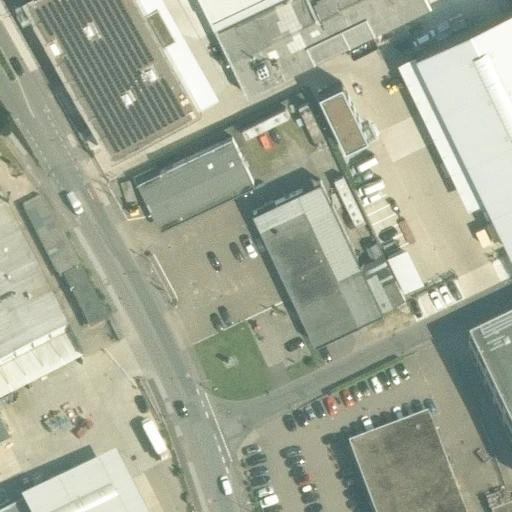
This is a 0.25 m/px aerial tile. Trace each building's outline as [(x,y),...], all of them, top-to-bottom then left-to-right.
[(112,153),(201,103),(164,39),(174,33),(157,2),(147,7),(142,0),(25,0),(73,85),(112,153)] [(164,39),(201,103),(218,94),(165,0),(142,0),(147,7),(157,2),(174,33),(164,39)] [(202,0),(234,67),(239,76),(243,85),(247,94),(248,94),(430,7),(426,0),(202,0)] [(511,3),(415,51),(511,251),(511,250),(511,3)] [(232,136),(141,180),(162,224),(254,181),(232,136)] [(366,276),(321,179),(253,211),(304,319),(315,343),(361,321),(360,321),(383,310),(366,276)] [(64,235),(45,197),(43,198),(24,208),(61,281),(65,279),(82,271),(64,235)] [(0,371),(69,336),(0,201),(0,438),(4,437),(0,427),(0,371)] [(100,306),(82,271),(65,279),(88,326),(109,316),(104,308),(100,306)] [(377,271),(366,276),(383,310),(393,305),(383,284),(377,271)] [(395,278),(383,284),(393,305),(405,299),(395,278)] [(511,330),(468,351),(511,443),(511,330)] [(69,336),(0,371),(0,406),(82,365),(69,336)] [(463,511),(428,420),(349,450),(372,511),(463,511)] [(0,438),(0,453),(10,448),(4,437),(0,438)] [(119,511),(98,470),(23,509),(23,510),(17,511),(119,511)]
